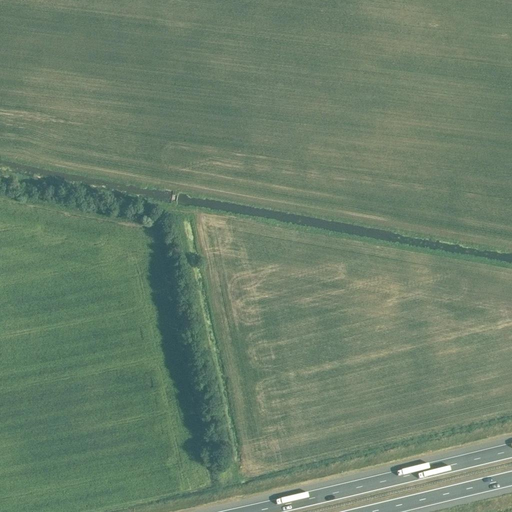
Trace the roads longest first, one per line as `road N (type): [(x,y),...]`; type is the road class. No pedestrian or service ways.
road 1 (motorway): [(511,450),(249,511)]
road 2 (motorway): [(374,511),(511,478)]
